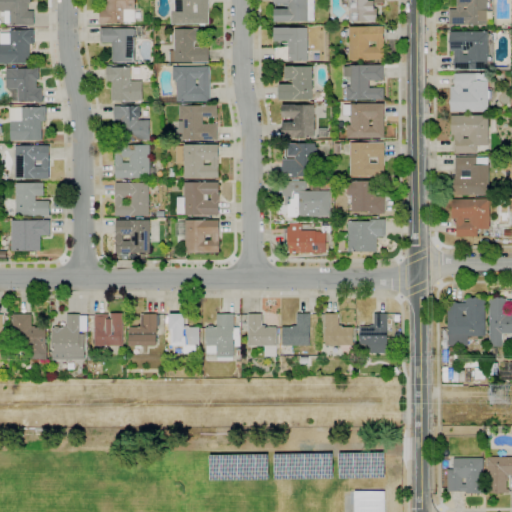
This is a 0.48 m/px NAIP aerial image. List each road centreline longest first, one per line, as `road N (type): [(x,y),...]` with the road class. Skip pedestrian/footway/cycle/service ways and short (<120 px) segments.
road 1 (tertiary): [(422,511),(416,0)]
road 2 (tertiary): [(420,273),(0,278)]
road 3 (residential): [(66,0),(82,123),(83,278)]
road 4 (residential): [(239,0),(251,131),(251,278)]
